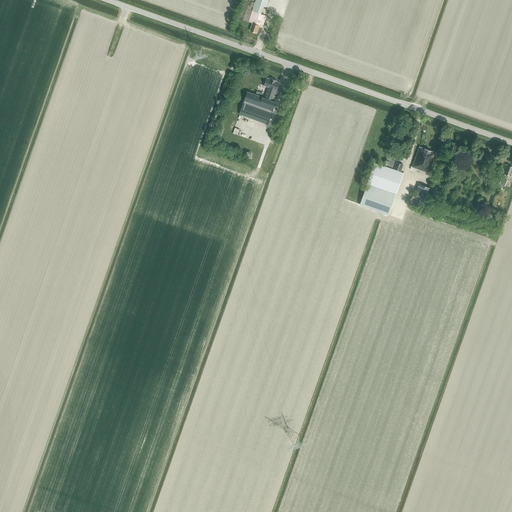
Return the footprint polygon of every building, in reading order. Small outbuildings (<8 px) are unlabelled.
[(244,0),(238,18),(248,22),(255,0),(244,0)] [(253,32),(255,33),(255,32),(257,33),(260,24),(264,25),(267,16),(261,14),(264,6),(266,7),(268,0),(256,0),(249,22),(252,23),(250,30),(253,31),(253,32)] [(267,77),(264,86),(268,87),(277,90),(280,82),(279,82),(277,81),(277,80),(270,78),(267,78),(267,77)] [(248,91),(240,114),(268,124),(276,102),(273,100),(276,90),(277,90),(268,87),(265,98),(248,91)] [(411,169),(414,170),(415,168),(424,171),(429,172),(436,152),(420,146),(412,166),(411,169)] [(360,205),(389,215),(404,172),(375,162),(368,184),(360,205)] [(394,168),(401,171),(403,165),(396,162),(394,168)] [(412,203),(424,208),(432,188),(419,183),(412,203)]
